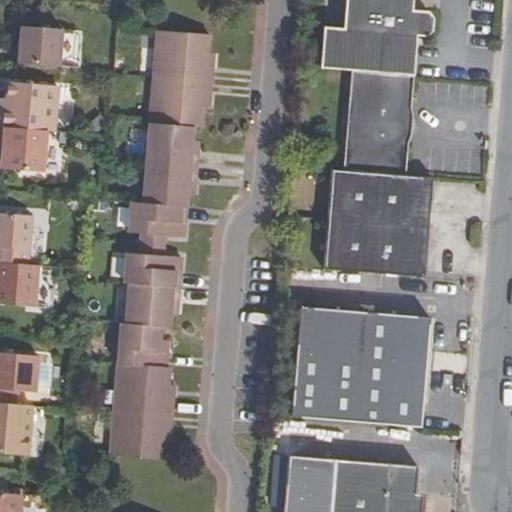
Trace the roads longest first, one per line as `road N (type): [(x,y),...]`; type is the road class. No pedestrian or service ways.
road 1 (residential): [(275,0),(259,210),(239,235),(222,445),(240,468),(238,511)]
road 2 (residential): [(511,192),(493,424),(511,461)]
